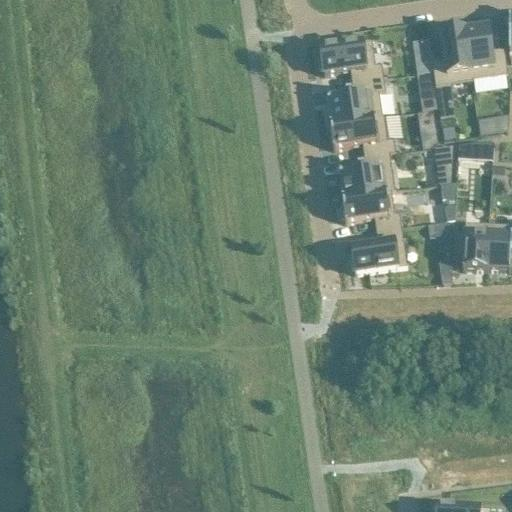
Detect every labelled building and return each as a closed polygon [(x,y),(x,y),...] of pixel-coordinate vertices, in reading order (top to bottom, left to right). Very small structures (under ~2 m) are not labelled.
[(445,65),(432,67),(436,93),(472,87),(464,35),(460,36),(460,33),(445,35),(446,38),(441,39),(445,65)] [(465,35),(464,35),(472,87),(473,87),(473,86),(508,81),(504,55),(492,57),(488,33),(465,36),(465,35)] [(321,60),(318,61),(320,75),(323,74),(324,81),(350,77),(352,89),(384,85),(382,71),(376,72),(372,46),(320,54),(321,60)] [(431,66),(416,69),(418,79),(433,77),(431,66)] [(354,101),(328,105),(331,129),(330,129),(330,130),(384,122),(384,121),(383,122),(380,99),(386,98),(384,85),(352,89),(354,101)] [(437,102),(421,104),(423,116),(433,115),(438,114),(437,102)] [(423,116),(417,118),(418,125),(434,123),(433,115),(423,116)] [(509,118),(499,120),(501,136),(508,135),(509,118)] [(384,122),(330,130),(334,155),(362,151),(364,163),(396,159),(394,145),(388,146),(384,122)] [(481,146),(480,156),(493,157),(494,147),(481,146)] [(439,152),(434,153),(436,165),(452,163),(453,150),(439,152)] [(366,175),(340,179),(343,203),(342,203),(342,204),(396,196),(390,160),(396,159),(364,163),(366,175)] [(493,170),(492,180),(505,181),(506,171),(493,170)] [(343,209),(340,209),(342,224),(345,223),(346,229),(375,225),(376,237),(402,233),(400,220),(395,220),(392,198),(396,198),(396,196),(342,204),(343,209)] [(454,238),(453,264),(463,265),(463,276),(487,277),(489,230),(465,228),(465,238),(454,238)] [(511,230),(489,230),(487,277),(488,277),(488,276),(510,278),(511,267),(511,230)] [(353,260),(350,260),(352,274),(355,274),(356,280),(408,273),(402,233),(376,237),(378,250),(352,254),(353,260)]
